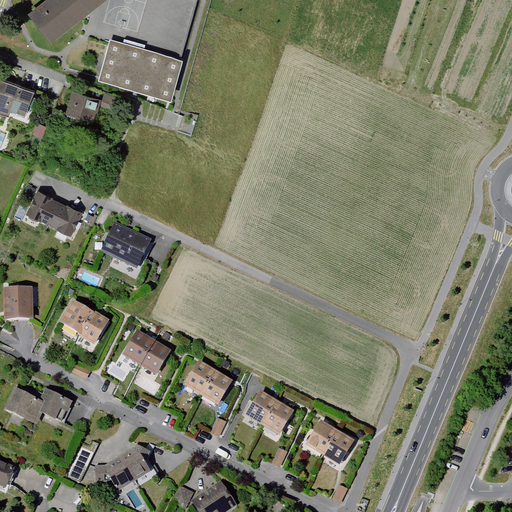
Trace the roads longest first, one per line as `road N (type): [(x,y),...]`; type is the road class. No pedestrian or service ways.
road 1 (secondary): [(394,511),(492,271)]
road 2 (residential): [(349,511),(411,348)]
road 3 (unclassified): [(511,378),(452,511)]
